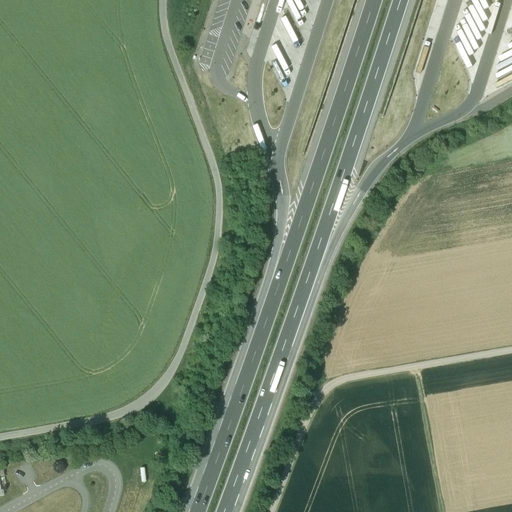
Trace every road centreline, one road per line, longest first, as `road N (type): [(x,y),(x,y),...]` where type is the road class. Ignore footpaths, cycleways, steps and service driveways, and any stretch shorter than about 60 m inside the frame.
road 1 (unclassified): [(0,438),(118,416),(147,398),(177,359),(215,254),(220,201),(166,37),(163,0)]
road 2 (motorway): [(373,0),(253,357)]
road 3 (track): [(272,511),(324,390),(344,379),(511,349)]
road 4 (motorway): [(308,278),(399,0)]
road 5 (motorway): [(226,511),(308,278)]
road 6 (motorway): [(253,357),(196,511)]
road 7 (motorway): [(284,210),(253,357)]
